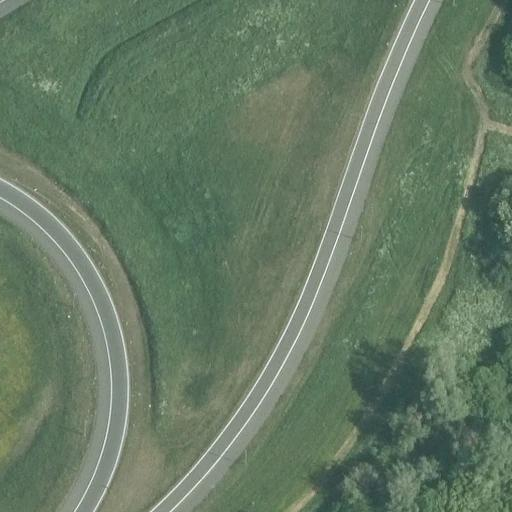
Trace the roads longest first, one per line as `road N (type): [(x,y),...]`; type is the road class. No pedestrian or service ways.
road 1 (motorway): [(169,511),(267,391),(426,0)]
road 2 (motorway): [(0,191),(53,225),(103,301),(114,334),(120,393),(113,445),(84,511)]
